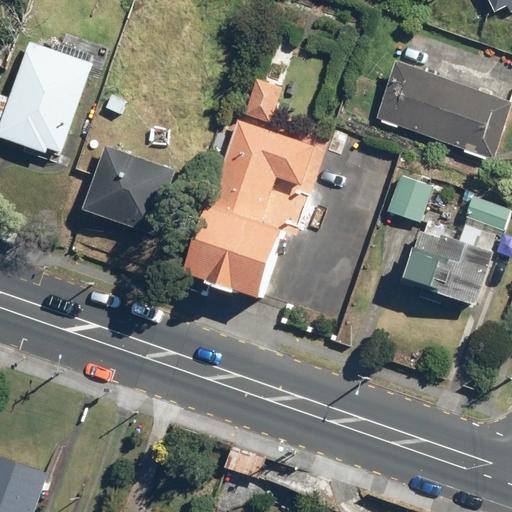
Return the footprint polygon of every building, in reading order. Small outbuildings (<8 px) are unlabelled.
[(511,0),(489,0),(495,11),(511,3),(511,0)] [(0,117),(8,120),(3,136),(54,152),(56,147),(71,152),(101,62),(35,40),(16,97),(3,93),(0,102),(0,117)] [(511,120),(511,99),(402,62),(382,119),(499,159),(511,120)] [(292,85),(264,76),(251,115),(280,124),(292,85)] [(137,93),(119,85),(109,105),(127,114),(137,93)] [(244,120),(191,271),(271,298),(294,231),(266,221),(282,176),(306,184),(319,146),(244,120)] [(114,144),(90,208),(161,234),(184,169),(114,144)] [(392,171),(368,165),(358,206),(382,211),(392,171)] [(439,185),(407,174),(394,210),(427,221),(439,185)] [(466,242),(427,229),(409,280),(484,306),(511,227),(511,205),(482,195),(466,242)] [(0,226),(0,239),(19,246),(23,234),(0,226)] [(264,478),(271,460),(232,445),(225,464),(264,478)] [(36,511),(50,472),(0,454),(0,511),(36,511)]
